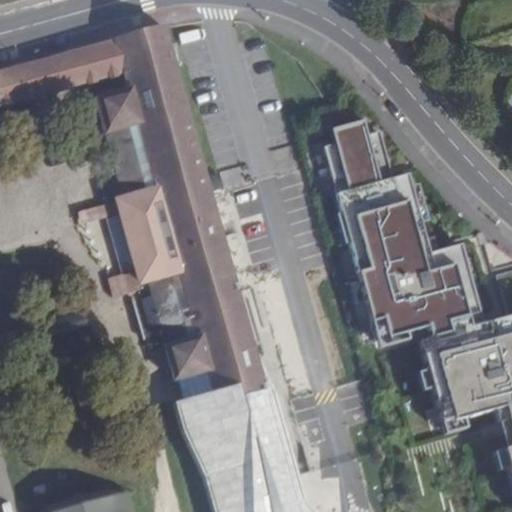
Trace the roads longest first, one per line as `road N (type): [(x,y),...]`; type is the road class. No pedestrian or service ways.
road 1 (residential): [(511,206),(377,57),(283,0)]
road 2 (residential): [(123,0),(0,33)]
